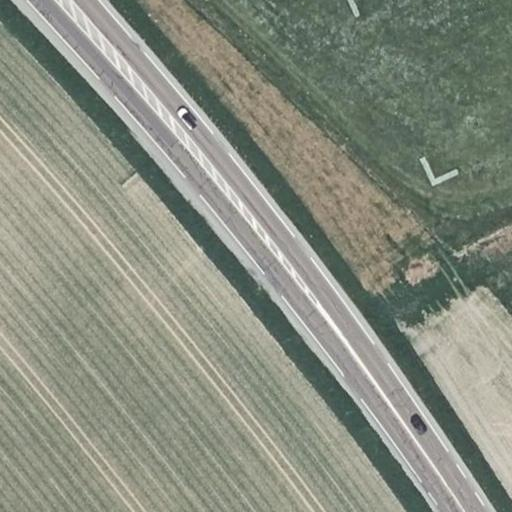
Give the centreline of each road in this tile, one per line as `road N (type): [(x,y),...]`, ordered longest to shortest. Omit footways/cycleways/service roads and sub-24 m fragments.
road 1 (primary): [(38,0),(169,145),(434,469)]
road 2 (primary): [(434,469),(345,321),(82,0)]
